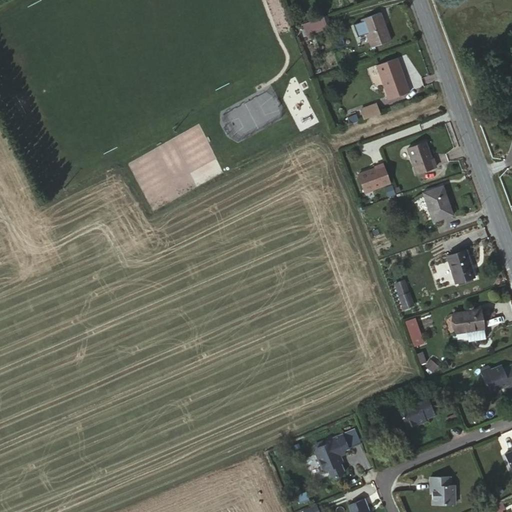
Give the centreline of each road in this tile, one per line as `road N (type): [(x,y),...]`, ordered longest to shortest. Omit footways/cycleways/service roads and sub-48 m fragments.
road 1 (tertiary): [(417,0),(511,260)]
road 2 (residential): [(511,419),(379,476),(394,511)]
